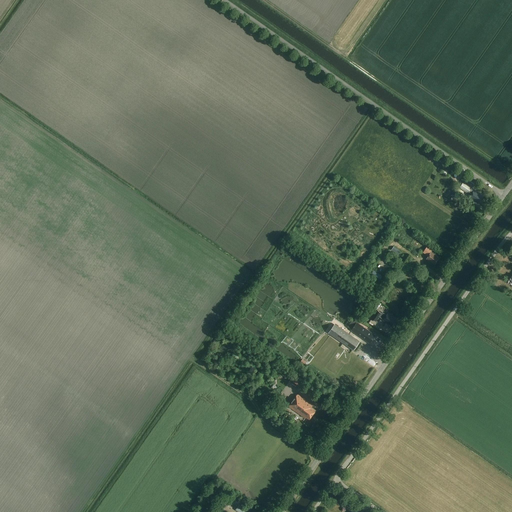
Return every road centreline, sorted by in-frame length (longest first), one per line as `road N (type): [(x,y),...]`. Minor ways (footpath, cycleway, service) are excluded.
road 1 (tertiary): [(281,511),(504,195)]
road 2 (unclassified): [(312,511),(511,232)]
road 3 (unclassified): [(504,195),(224,0)]
road 4 (track): [(320,456),(194,362)]
